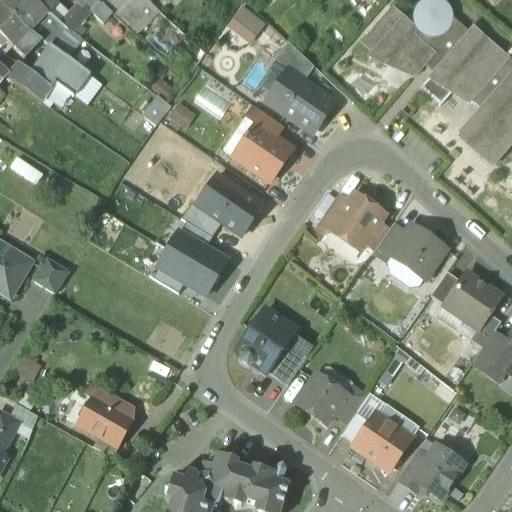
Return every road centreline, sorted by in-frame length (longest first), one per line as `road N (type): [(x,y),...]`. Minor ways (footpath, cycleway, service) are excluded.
road 1 (residential): [(211,383),(211,356),(268,252),(331,164),(356,151),(402,169),(511,271)]
road 2 (residential): [(339,487),(211,383)]
road 3 (residential): [(133,459),(183,380),(211,383)]
